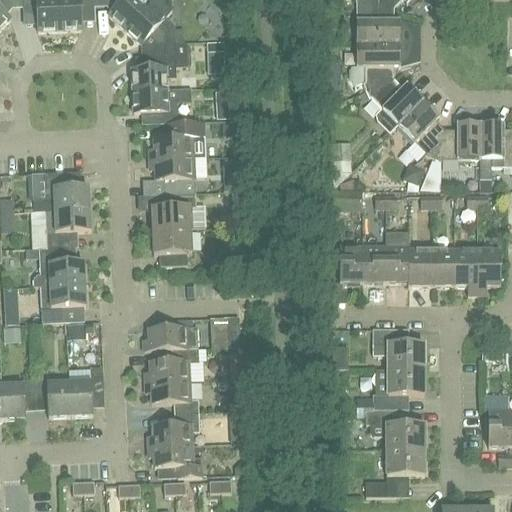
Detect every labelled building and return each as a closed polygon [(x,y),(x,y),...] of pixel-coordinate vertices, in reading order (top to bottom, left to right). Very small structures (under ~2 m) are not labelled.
[(0,0),(0,33),(10,22),(0,12),(0,4),(22,3),(21,0),(0,0)] [(21,0),(22,3),(22,9),(36,9),(37,35),(59,34),(57,0),(21,0)] [(94,1),(93,0),(57,0),(59,34),(81,33),(80,7),(94,6),(94,1)] [(124,33),(155,0),(93,0),(94,1),(114,0),(123,0),(125,1),(108,19),(124,33)] [(155,0),(124,33),(140,48),(157,30),(160,33),(158,36),(158,48),(161,48),(162,60),(187,59),(187,46),(175,47),(175,29),(165,21),(172,14),(171,0),(155,0)] [(355,47),(399,47),(399,24),(393,24),(393,11),(368,0),(355,0),(354,4),(355,4),(355,47)] [(413,0),(368,0),(393,11),(401,3),(406,7),(413,0)] [(207,46),(207,56),(224,56),(224,45),(207,46)] [(364,94),(393,82),(393,70),(399,70),(399,47),(355,47),(355,69),(351,69),(349,73),(349,81),(351,85),(354,89),(361,86),(364,94)] [(187,59),(162,60),(162,71),(131,73),(132,95),(167,93),(167,82),(176,82),(176,71),(188,71),(187,59)] [(423,104),(408,89),(406,87),(402,91),(393,82),(364,94),(367,102),(370,101),(380,111),(374,117),(376,124),(388,136),(397,128),(398,129),(423,104)] [(174,127),(178,127),(177,107),(191,106),(190,94),(191,94),(191,93),(167,93),(132,95),(133,117),(160,115),(160,127),(164,127),(174,127)] [(423,104),(398,129),(424,156),(423,158),(432,162),(444,132),(443,132),(435,124),(439,119),(423,104)] [(229,122),(229,113),(216,113),(217,122),(229,122)] [(149,164),(205,161),(203,126),(178,127),(174,127),(164,127),(164,142),(153,142),(154,153),(148,153),(149,164)] [(444,132),(432,162),(440,165),(441,163),(479,163),(479,183),(479,127),(456,127),(456,132),(444,132)] [(479,127),(479,183),(490,183),(490,163),(502,163),(502,171),(511,171),(511,133),(503,133),(503,127),(479,127)] [(341,152),(342,186),(361,185),(359,151),(341,152)] [(169,184),(169,198),(194,197),(195,197),(193,162),(205,161),(149,164),(149,174),(155,174),(155,185),(169,184)] [(74,176),(43,177),(44,202),(36,203),(37,215),(54,214),(89,212),(88,190),(77,191),(73,187),(73,177),(74,177),(74,176)] [(362,194),(354,194),(334,194),(334,216),(363,216),(362,194)] [(151,211),(152,235),(190,233),(189,210),(194,209),(194,197),(169,198),(161,199),(162,210),(151,211)] [(384,213),(384,200),(374,200),(374,213),(384,213)] [(384,200),(384,213),(396,213),(396,200),(384,200)] [(420,200),(419,206),(420,213),(430,213),(429,200),(420,200)] [(441,200),(429,200),(430,213),(441,213),(441,200)] [(465,200),(465,206),(465,213),(476,213),(476,200),(465,200)] [(488,200),(476,200),(476,213),(488,213),(488,200)] [(25,207),(10,207),(10,241),(24,241),(25,207)] [(38,252),(59,251),(58,236),(90,234),(89,212),(54,214),(54,225),(45,225),(46,252),(38,252)] [(187,269),(186,257),(191,257),(190,233),(152,235),(153,258),(165,258),(165,270),(187,269)] [(363,287),(362,250),(339,250),(339,287),(363,287)] [(386,287),(385,250),(362,250),(363,287),(386,287)] [(385,250),(386,287),(409,287),(409,291),(408,250),(385,250)] [(431,254),(409,254),(409,250),(408,250),(409,291),(432,290),(431,254)] [(33,282),(33,290),(84,288),(83,266),(52,267),(51,252),(59,251),(38,252),(39,278),(37,278),(33,282)] [(454,290),(454,254),(431,254),(432,290),(454,290)] [(454,254),(454,290),(467,290),(467,300),(477,300),(476,254),(454,254)] [(476,254),(477,300),(486,299),(486,290),(500,290),(500,254),(476,254)] [(183,282),(184,293),(214,291),(213,280),(183,282)] [(40,291),(41,327),(54,327),(54,311),(85,310),(84,288),(33,290),(33,291),(40,291)] [(4,329),(18,328),(17,316),(3,317),(4,329)] [(227,322),(228,351),(240,351),(238,321),(227,322)] [(143,344),(143,355),(171,354),(187,353),(187,352),(197,352),(197,331),(148,333),(148,344),(143,344)] [(80,348),(95,348),(94,332),(80,332),(80,348)] [(401,348),(401,334),(372,334),(372,358),(387,359),(387,375),(424,375),(424,348),(401,348)] [(145,387),(189,385),(188,366),(198,366),(197,352),(187,352),(187,353),(171,354),(172,364),(149,365),(150,376),(144,377),(145,387)] [(233,382),(243,382),(242,358),(231,359),(233,382)] [(424,400),(424,375),(387,375),(387,399),(372,399),(372,402),(356,402),(356,414),(365,414),(372,414),(395,414),(401,414),(401,400),(424,400)] [(90,384),(68,385),(70,420),(92,419),(91,392),(103,392),(102,380),(90,380),(90,384)] [(47,382),(34,383),(35,394),(47,394),(48,421),(70,420),(68,385),(47,386),(47,382)] [(22,387),(1,388),(2,423),(24,422),(23,395),(35,394),(34,383),(22,383),(22,387)] [(173,407),(173,417),(198,416),(198,403),(190,403),(189,385),(145,387),(145,397),(151,397),(151,408),(173,407)] [(395,429),(395,414),(372,414),(365,414),(356,414),(356,421),(365,421),(365,429),(369,429),(369,436),(373,440),(386,440),(386,455),(424,455),(424,429),(395,429)] [(509,451),(509,414),(489,414),(488,451),(509,451)] [(147,440),(148,451),(192,449),(191,436),(199,436),(198,416),(173,417),(174,428),(152,429),(153,440),(147,440)] [(177,481),(201,480),(200,469),(192,469),(192,449),(148,451),(148,461),(153,461),(154,472),(176,471),(177,481)] [(424,455),(386,455),(386,486),(365,486),(365,501),(395,502),(395,479),(424,479),(424,455)] [(509,471),(509,458),(498,458),(498,471),(509,471)] [(220,485),(221,497),(231,496),(230,484),(220,485)] [(220,485),(209,485),(209,497),(221,497),(220,485)] [(83,498),(82,486),(72,487),(73,499),(83,498)] [(82,486),(83,498),(94,498),(93,486),(82,486)] [(174,487),(175,499),(185,498),(185,486),(174,487)] [(174,487),(163,487),(164,499),(175,499),(174,487)] [(128,489),(129,501),(140,500),(139,488),(128,489)] [(129,501),(128,489),(118,489),(118,501),(129,501)]
